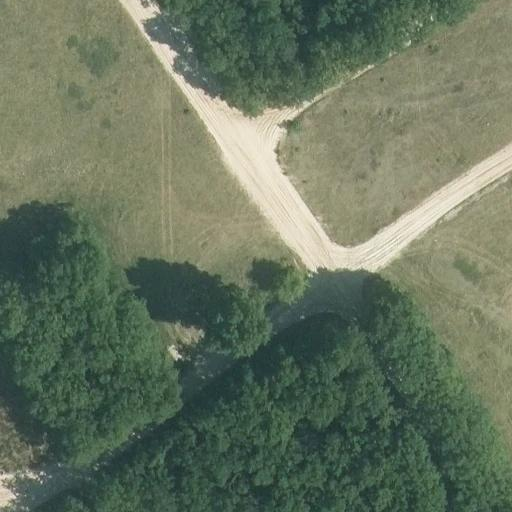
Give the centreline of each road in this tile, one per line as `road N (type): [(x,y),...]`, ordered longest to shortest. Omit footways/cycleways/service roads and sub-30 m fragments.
road 1 (track): [(511,159),(253,334),(102,454),(0,503)]
road 2 (track): [(487,511),(144,0)]
road 3 (track): [(237,138),(461,0)]
